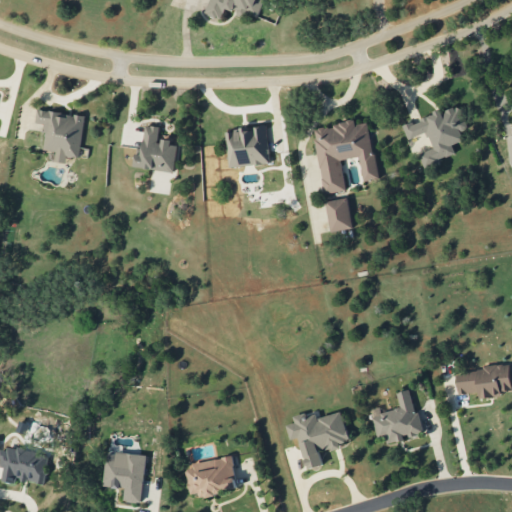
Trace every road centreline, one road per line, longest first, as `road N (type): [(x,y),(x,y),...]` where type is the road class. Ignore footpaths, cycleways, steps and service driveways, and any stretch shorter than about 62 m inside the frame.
road 1 (residential): [(0,48),(120,80),(291,82),(344,76),(511,9)]
road 2 (residential): [(469,0),(358,47),(304,60),(124,58),(0,23)]
road 3 (residential): [(511,485),(451,485),(353,511)]
